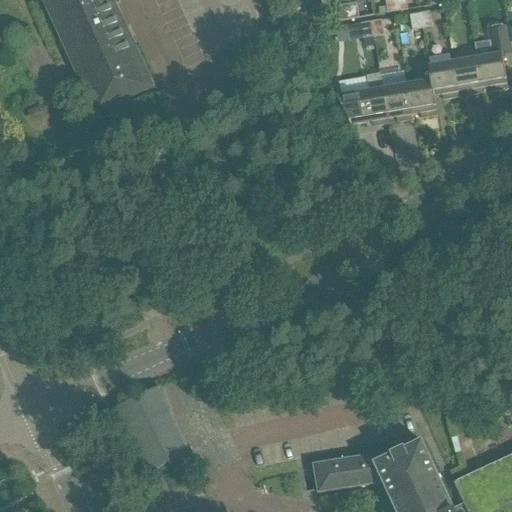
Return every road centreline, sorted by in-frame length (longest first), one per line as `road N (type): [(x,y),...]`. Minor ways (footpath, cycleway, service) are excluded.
road 1 (residential): [(36,413),(185,345),(290,310),(405,217),(511,159)]
road 2 (unknown): [(232,497),(232,474),(249,449),(303,423),(343,417)]
